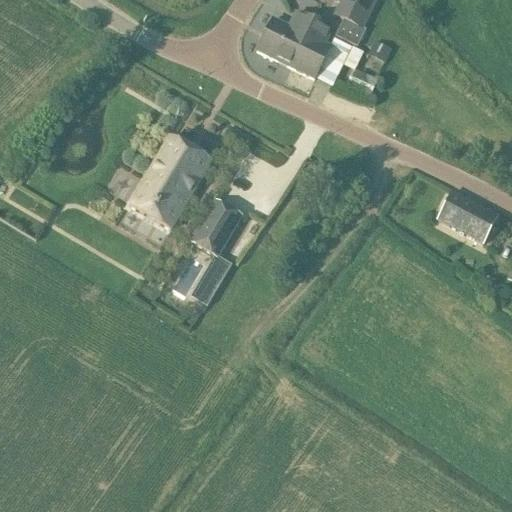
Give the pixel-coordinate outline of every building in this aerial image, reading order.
[(376,0),(342,0),(335,17),(362,30),(376,0)] [(266,34),(313,55),(315,52),(325,57),(329,48),(325,46),(331,33),(295,15),(289,29),(273,21),(266,34)] [(360,29),(343,21),(334,38),(357,49),(365,32),(362,30),(360,29)] [(266,34),(257,53),(315,81),(320,70),(338,79),(352,50),(334,41),(330,48),(329,48),(325,57),(315,52),(313,55),(266,34)] [(378,81),(355,71),(354,70),(345,89),(369,100),(378,81)] [(170,139),(128,208),(171,233),(212,164),(170,139)] [(453,194),(437,223),(483,247),(499,218),(453,194)] [(215,203),(190,244),(218,260),(243,219),(215,203)]
